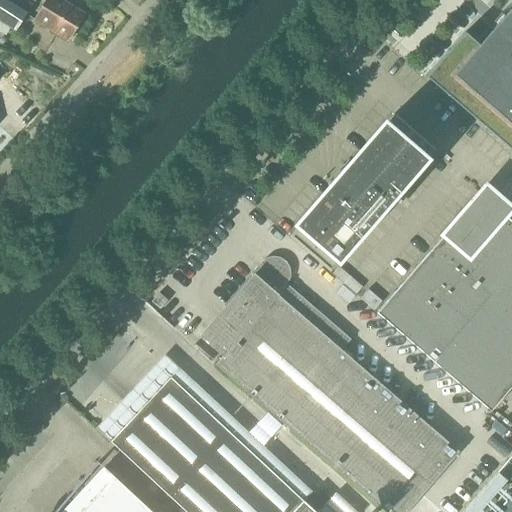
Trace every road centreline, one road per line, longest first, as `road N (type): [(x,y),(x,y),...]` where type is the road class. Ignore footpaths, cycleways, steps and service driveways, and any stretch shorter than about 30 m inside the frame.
road 1 (unclassified): [(0,408),(362,0)]
road 2 (residential): [(0,189),(165,0)]
road 3 (unknown): [(474,161),(379,264)]
